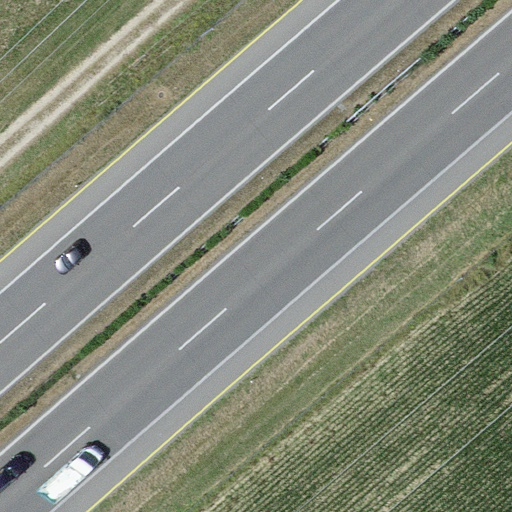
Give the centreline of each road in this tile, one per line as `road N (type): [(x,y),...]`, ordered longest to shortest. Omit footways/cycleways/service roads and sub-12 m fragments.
road 1 (motorway): [(0,507),(511,63)]
road 2 (motorway): [(397,0),(0,344)]
road 3 (track): [(178,0),(0,156)]
